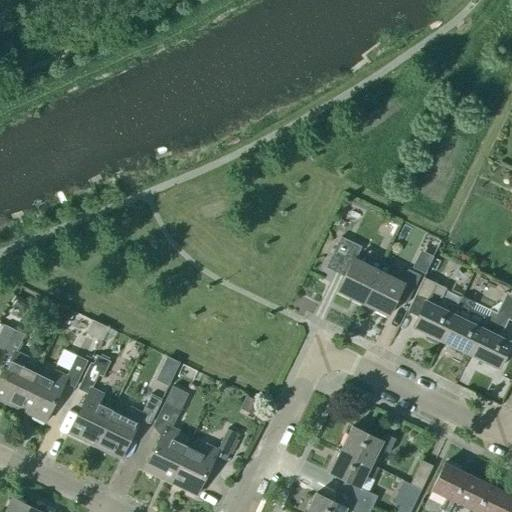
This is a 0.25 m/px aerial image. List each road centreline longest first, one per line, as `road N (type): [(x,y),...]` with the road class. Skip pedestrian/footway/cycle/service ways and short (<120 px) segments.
road 1 (unclassified): [(510,443),(352,363),(326,361)]
road 2 (unclassified): [(240,511),(310,367),(326,361)]
road 3 (residential): [(117,511),(0,456)]
